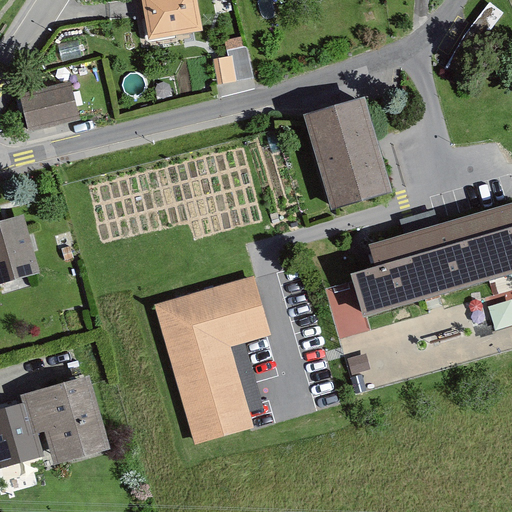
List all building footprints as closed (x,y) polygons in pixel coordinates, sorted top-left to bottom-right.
[(137,0),(146,48),(201,39),(194,0),(137,0)] [(246,47),(211,56),(219,85),(254,75),(246,47)] [(24,136),(78,124),(70,86),(16,98),(24,136)] [(328,216),(389,197),(360,105),(300,124),(328,216)] [(360,327),(511,281),(511,208),(362,253),(368,276),(347,282),(360,327)] [(0,286),(38,275),(21,219),(0,225),(0,286)] [(192,451),(251,434),(227,351),(269,339),(252,282),(151,311),(192,451)] [(46,475),(103,459),(83,384),(17,402),(19,410),(0,414),(0,444),(1,450),(37,440),(46,475)]
